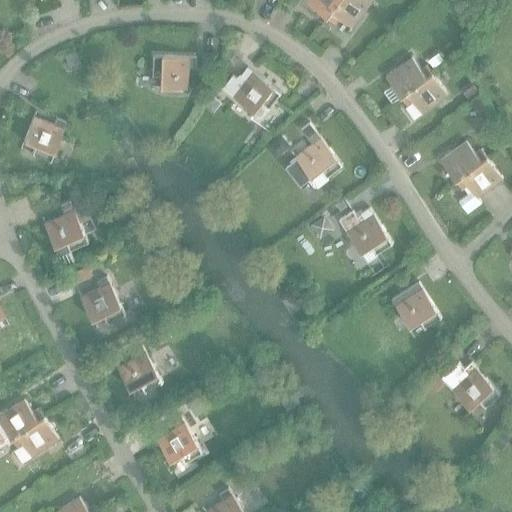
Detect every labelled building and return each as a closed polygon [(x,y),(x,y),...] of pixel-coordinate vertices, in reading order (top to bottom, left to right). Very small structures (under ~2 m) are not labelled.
[(327,17),(339,0),(307,0),(307,1),(327,17)] [(370,0),(339,0),(327,17),(335,23),(340,17),(352,27),(371,1),(370,0)] [(189,67),(196,67),(196,56),(154,54),(153,75),(162,75),(161,87),(188,88),(189,67)] [(401,96),(433,73),(426,64),(421,68),(412,56),(386,75),(401,96)] [(246,79),(233,96),(254,112),(261,103),(269,108),(281,92),(247,66),(241,75),(246,79)] [(433,73),(401,96),(407,105),(413,100),(422,113),(448,93),(433,73)] [(246,79),(241,75),(240,74),(236,77),(232,75),(223,87),(233,96),(246,79)] [(202,104),(213,112),(221,102),(211,93),(202,104)] [(56,117),(53,124),(33,116),(23,141),(34,145),(31,153),(50,161),(66,121),(56,117)] [(313,186),(318,187),(328,179),(327,177),(343,164),(309,122),(301,129),(312,143),(295,156),(311,177),(308,180),(313,186)] [(456,180),(487,156),(481,148),(475,152),(466,140),(440,159),(456,180)] [(487,156),(456,180),(462,188),(464,187),(468,193),(458,200),(467,213),(481,203),(477,196),(503,177),(487,156)] [(66,241),(70,250),(89,241),(71,202),(62,207),(65,213),(45,222),(55,246),(66,241)] [(376,254),(393,243),(370,207),(357,215),(353,209),(339,219),(361,252),(371,246),(376,254)] [(69,273),(73,283),(93,274),(88,264),(69,273)] [(103,314),(108,323),(126,313),(107,275),(97,280),(100,286),(81,296),(93,320),(103,314)] [(420,320),(425,328),(442,317),(418,281),(391,298),(410,327),(420,320)] [(141,383),(145,391),(163,381),(142,344),(133,349),(136,356),(117,366),(130,389),(141,383)] [(458,361),(441,376),(452,388),(470,408),(479,400),(485,407),(500,393),(471,361),(464,368),(458,361)] [(0,420),(12,438),(45,416),(39,407),(33,411),(24,398),(0,414),(0,420)] [(181,454),(186,462),(203,451),(181,415),(171,420),(175,426),(157,438),(170,460),(181,454)] [(45,416),(12,438),(17,446),(23,442),(32,455),(59,437),(45,416)] [(245,511),(228,487),(219,493),(223,499),(205,511),(245,511)] [(98,511),(94,504),(88,508),(79,496),(54,511),(98,511)]
